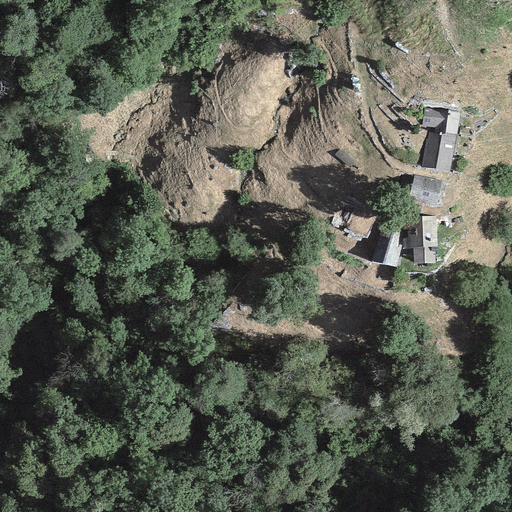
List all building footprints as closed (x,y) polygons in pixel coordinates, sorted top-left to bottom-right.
[(461,113),(424,109),(422,127),(435,129),(434,134),(456,138),(461,113)] [(434,134),(429,133),(427,140),(425,139),(421,169),(449,174),(456,138),(434,134)] [(440,183),(413,176),(408,198),(434,206),(440,183)] [(436,217),(408,218),(409,240),(405,240),(405,252),(413,252),(413,265),(434,265),(434,249),(437,249),(436,217)] [(403,230),(382,225),(371,263),(396,271),(403,230)]
